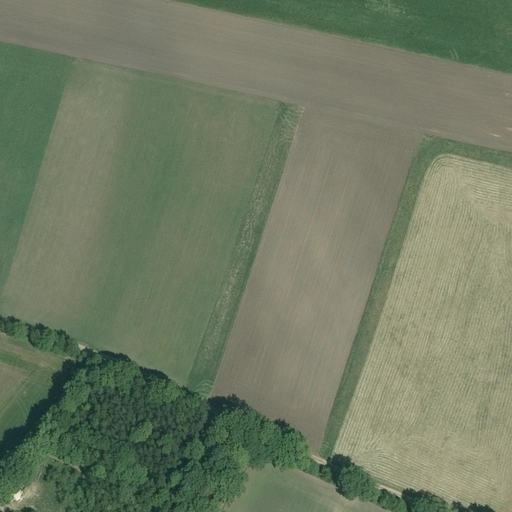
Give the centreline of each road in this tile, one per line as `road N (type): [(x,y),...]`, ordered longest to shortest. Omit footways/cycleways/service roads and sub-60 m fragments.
road 1 (track): [(95,356),(444,511)]
road 2 (track): [(0,491),(95,356)]
road 3 (track): [(146,511),(33,445)]
